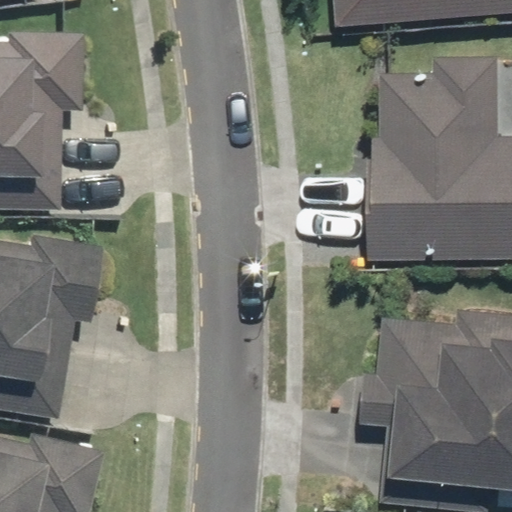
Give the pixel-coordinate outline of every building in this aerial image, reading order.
[(511,0),(324,0),(325,25),(511,13),(511,0)] [(0,210),(48,212),(51,113),(65,113),(68,37),(0,34),(0,210)] [(366,77),(367,260),(511,258),(511,138),(493,139),(492,51),(421,51),(422,77),(366,77)] [(0,409),(46,415),(56,324),(74,326),(83,244),(0,235),(0,409)] [(394,507),(511,511),(511,308),(448,306),(447,318),(374,315),(371,380),(353,379),(351,419),(379,420),(377,475),(396,476),(394,507)] [(0,511),(76,511),(91,457),(0,433),(0,511)]
